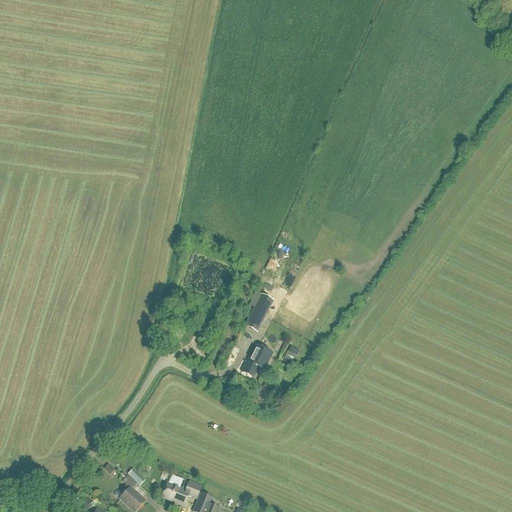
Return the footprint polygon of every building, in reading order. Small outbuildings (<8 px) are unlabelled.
[(256,333),(260,324),(272,301),(261,295),(249,319),(245,328),(256,333)] [(249,356),(241,373),(253,379),(259,367),(264,370),(272,355),(256,346),(252,354),(255,356),(253,358),(249,356)] [(127,475),(129,477),(137,485),(140,487),(145,482),(142,480),(134,472),(132,471),(127,475)] [(137,486),(127,476),(122,482),(126,486),(119,493),(123,496),(120,500),(132,511),(136,511),(145,502),(132,491),(137,486)] [(162,498),(184,508),(189,497),(196,500),(201,487),(189,482),(186,490),(182,488),(181,490),(168,484),(162,498)] [(200,495),(195,508),(204,511),(219,511),(220,511),(210,507),(213,500),(200,495)]
